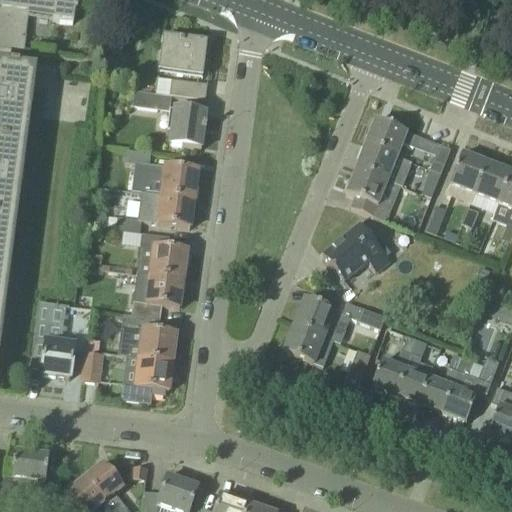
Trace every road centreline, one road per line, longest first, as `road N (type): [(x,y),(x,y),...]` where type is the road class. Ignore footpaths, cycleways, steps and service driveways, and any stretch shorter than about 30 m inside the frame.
road 1 (residential): [(208,368),(252,9)]
road 2 (residential): [(242,377),(372,57)]
road 3 (residential): [(511,474),(242,377)]
road 4 (residential): [(196,445),(0,417)]
road 5 (residential): [(379,510),(196,445)]
road 6 (tertiary): [(511,111),(372,57)]
road 7 (tertiary): [(372,57),(252,9)]
